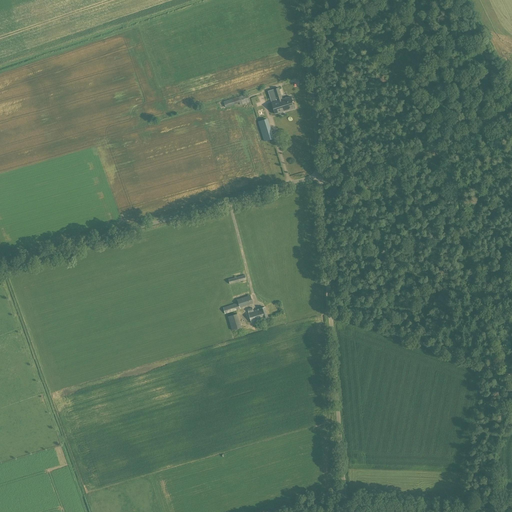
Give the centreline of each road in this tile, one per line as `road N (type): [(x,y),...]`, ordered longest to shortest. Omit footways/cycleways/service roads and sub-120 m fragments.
road 1 (unclassified): [(343,511),(319,179)]
road 2 (unclassified): [(0,270),(319,179)]
road 3 (track): [(483,317),(393,0)]
road 4 (unclassified): [(319,179),(451,143),(511,103)]
road 5 (unclassified): [(319,179),(303,0)]
road 6 (track): [(331,311),(499,369)]
